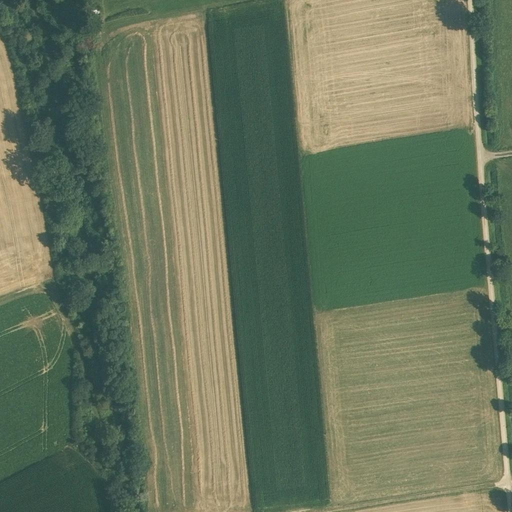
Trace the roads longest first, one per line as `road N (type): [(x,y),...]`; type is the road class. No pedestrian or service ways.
road 1 (track): [(511,511),(471,0)]
road 2 (track): [(122,457),(58,98),(31,0)]
road 3 (track): [(0,301),(34,287),(52,293),(80,349),(103,443),(122,457)]
road 4 (track): [(235,0),(45,36)]
road 5 (track): [(508,484),(335,511)]
